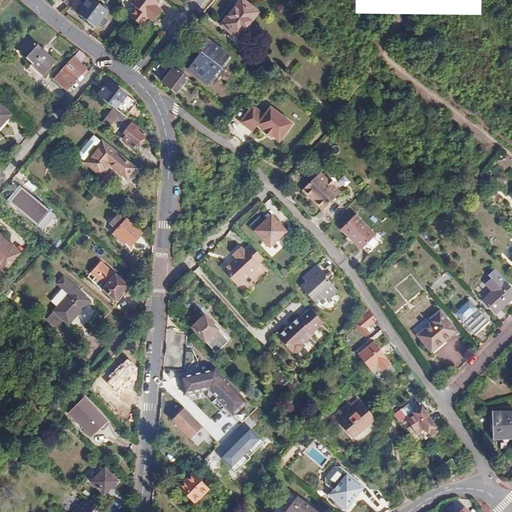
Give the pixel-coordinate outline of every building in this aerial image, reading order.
[(96,27),(108,9),(95,0),(86,0),(77,13),(96,27)] [(137,0),(136,2),(160,21),(167,13),(161,8),(163,5),(156,0),(137,0)] [(252,27),(263,14),(245,0),(224,26),(240,38),(250,26),(252,27)] [(134,5),(141,11),(134,19),(146,27),(152,19),(158,24),(160,21),(136,2),(134,5)] [(59,64),(32,37),(21,48),(39,67),(37,68),(46,77),(59,64)] [(220,88),(239,63),(216,45),(210,53),(213,55),(197,74),(206,81),(208,79),(220,88)] [(91,69),(79,59),(65,76),(78,86),(91,69)] [(195,81),(181,70),(169,86),(182,98),(195,81)] [(95,84),(91,89),(129,118),(139,105),(120,90),(119,91),(110,85),(105,91),(95,84)] [(0,142),(20,119),(4,106),(0,110),(0,142)] [(276,111),(270,119),(258,110),(245,126),(258,136),(263,129),(269,134),(268,136),(276,142),(277,141),(284,147),(298,129),(276,111)] [(137,131),(112,111),(102,123),(109,128),(114,122),(121,128),(115,135),(126,144),(137,131)] [(122,173),(131,162),(103,139),(85,161),(102,175),(111,163),(122,173)] [(502,149),(495,159),(511,172),(511,171),(511,154),(504,148),(502,149)] [(303,186),(322,206),(341,189),(333,181),(327,175),(321,169),(303,186)] [(327,175),(333,181),(336,178),(330,172),(327,175)] [(60,215),(23,184),(10,200),(47,231),(60,215)] [(131,246),(143,234),(121,213),(112,222),(119,230),(115,233),(123,242),(125,240),(131,246)] [(277,249),(294,234),(279,216),(261,232),(277,249)] [(382,237),(362,217),(346,231),(366,252),(368,250),(374,257),(390,242),(384,236),(382,237)] [(0,268),(2,270),(19,251),(0,233),(0,268)] [(266,267),(264,265),(270,259),(257,245),(250,251),(248,249),(239,256),(244,262),(239,265),(237,263),(228,271),(243,288),(266,267)] [(326,277),(327,276),(318,265),(301,279),(305,283),(300,287),(316,304),(325,296),(328,300),(338,291),(329,280),(325,283),(322,279),(326,277)] [(407,270),(403,265),(397,270),(401,275),(407,270)] [(489,284),(495,291),(484,299),(496,313),(511,299),(511,288),(497,270),(492,274),(495,278),(489,284)] [(58,281),(70,291),(48,315),(64,329),(95,295),(67,271),(58,281)] [(188,293),(202,278),(197,273),(183,288),(188,293)] [(131,287),(117,274),(103,289),(116,302),(131,287)] [(455,313),(475,334),(490,321),(470,300),(455,313)] [(432,323),(418,335),(445,368),(471,346),(440,309),(429,319),(432,323)] [(318,336),(316,333),(328,323),(316,310),(304,320),(302,318),(282,337),(297,353),(303,354),(308,350),(308,345),(318,336)] [(218,352),(231,340),(207,315),(195,326),(218,352)] [(381,325),(376,317),(365,328),(373,339),(379,334),(376,330),(381,325)] [(368,377),(374,385),(389,373),(383,365),(368,377)] [(239,415),(252,403),(220,369),(186,379),(190,395),(215,389),(239,415)] [(132,397),(144,384),(132,371),(119,384),(132,397)] [(290,387),(299,397),(305,392),(287,373),(280,379),(288,389),(290,387)] [(100,441),(115,425),(93,402),(78,418),(100,441)] [(388,427),(367,403),(356,414),(353,409),(338,422),(346,430),(350,426),(368,446),(388,427)] [(424,406),(410,417),(407,414),(402,419),(404,421),(409,418),(422,434),(424,432),(427,436),(440,426),(427,409),(424,406)] [(205,427),(185,407),(174,419),(193,439),(205,427)] [(432,410),(430,407),(427,409),(440,426),(441,425),(430,412),(432,410)] [(398,414),(402,419),(407,414),(404,410),(398,414)] [(511,410),(492,412),(492,441),(511,439),(511,410)] [(252,423),(221,456),(239,473),(270,441),(252,423)] [(304,453),(323,469),(333,456),(314,441),(304,453)] [(450,475),(457,469),(449,458),(442,463),(450,475)] [(351,475),(334,461),(316,482),(333,496),(351,475)] [(114,474),(102,487),(114,499),(126,487),(114,474)] [(199,476),(185,489),(200,505),(214,492),(199,476)] [(320,511),(305,499),(294,511),(320,511)]
